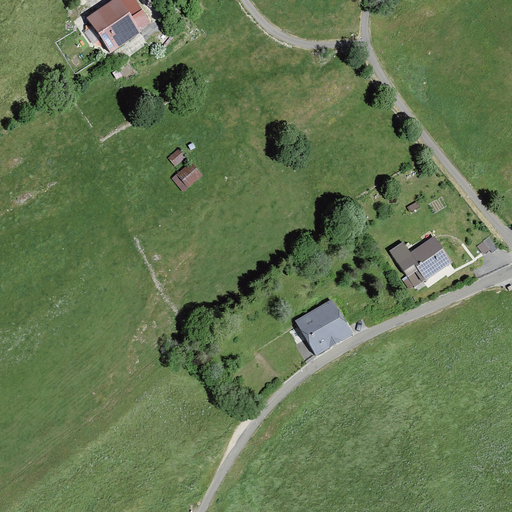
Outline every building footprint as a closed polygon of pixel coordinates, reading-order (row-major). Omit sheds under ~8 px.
[(119,56),(150,34),(126,0),(123,0),(94,20),(119,56)] [(180,168),(192,156),(184,148),(171,160),(180,168)] [(190,194),(211,176),(198,161),(178,180),(190,194)] [(490,235),(478,246),(487,255),(498,245),(490,235)] [(415,281),(428,271),(437,283),(463,264),(442,236),(420,252),(411,241),(395,254),(415,281)] [(321,358),(362,335),(342,299),(301,322),(321,358)]
